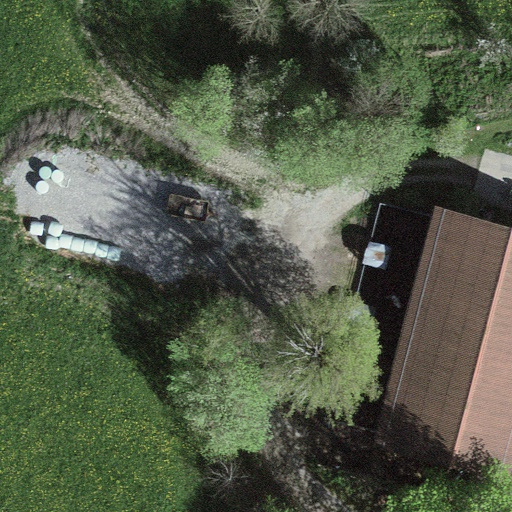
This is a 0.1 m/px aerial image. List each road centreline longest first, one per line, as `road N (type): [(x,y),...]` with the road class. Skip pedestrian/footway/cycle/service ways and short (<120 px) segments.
road 1 (track): [(511,183),(466,170),(404,170),(354,191),(283,243),(261,278),(252,312),(256,428),(323,511)]
road 2 (track): [(0,207),(261,278)]
